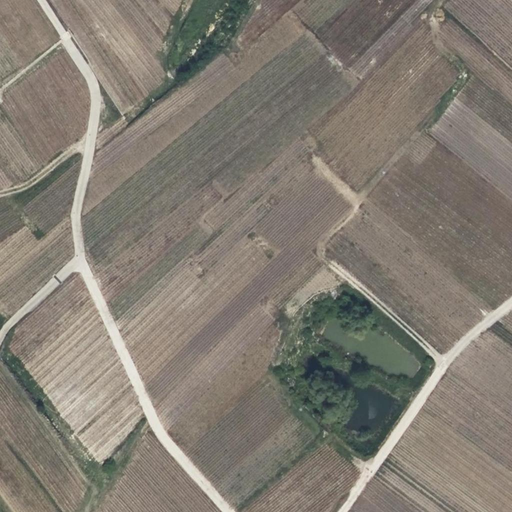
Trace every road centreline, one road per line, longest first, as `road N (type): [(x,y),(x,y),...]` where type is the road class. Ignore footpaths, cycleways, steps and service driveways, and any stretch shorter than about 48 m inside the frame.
road 1 (track): [(47,0),(92,82),(80,250),(64,281),(9,325),(0,350)]
road 2 (track): [(229,511),(158,431),(86,280),(80,250)]
road 3 (track): [(346,511),(399,424),(511,307)]
